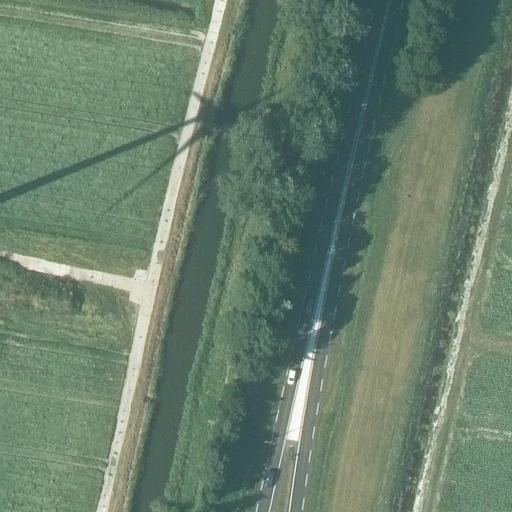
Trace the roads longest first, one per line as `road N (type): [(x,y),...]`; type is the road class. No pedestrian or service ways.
road 1 (primary): [(351,161),(309,298),(262,511)]
road 2 (primary): [(297,511),(351,161)]
road 3 (primary): [(351,161),(390,0)]
